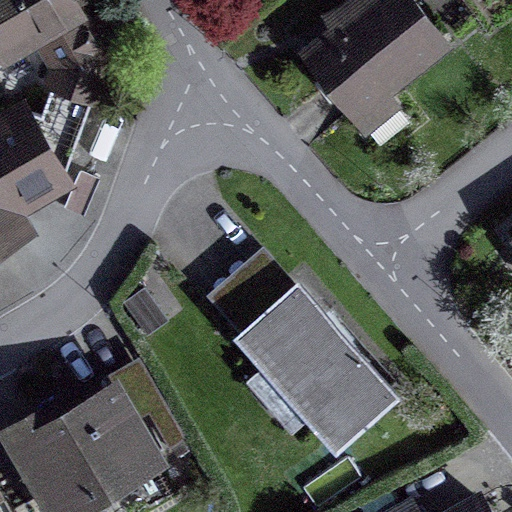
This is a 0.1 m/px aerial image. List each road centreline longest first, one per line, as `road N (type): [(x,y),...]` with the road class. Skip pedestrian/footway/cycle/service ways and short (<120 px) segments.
road 1 (residential): [(0,344),(50,315),(107,252),(158,159),(210,102)]
road 2 (residential): [(210,102),(385,274)]
road 3 (residential): [(385,274),(511,426)]
road 4 (residential): [(385,274),(511,166)]
